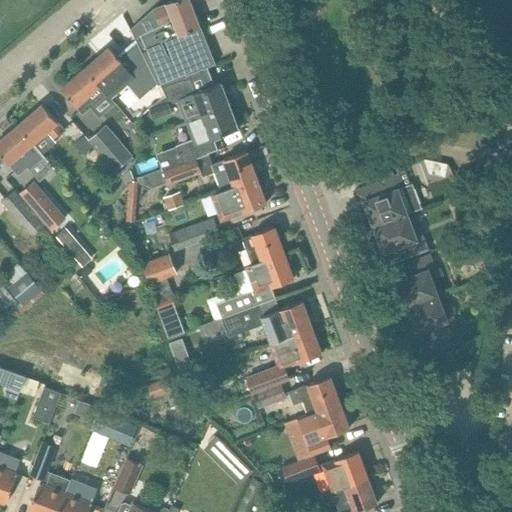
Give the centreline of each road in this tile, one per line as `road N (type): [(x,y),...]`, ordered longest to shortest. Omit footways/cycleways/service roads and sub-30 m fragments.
road 1 (tertiary): [(428,511),(237,0)]
road 2 (residential): [(0,78),(92,0)]
